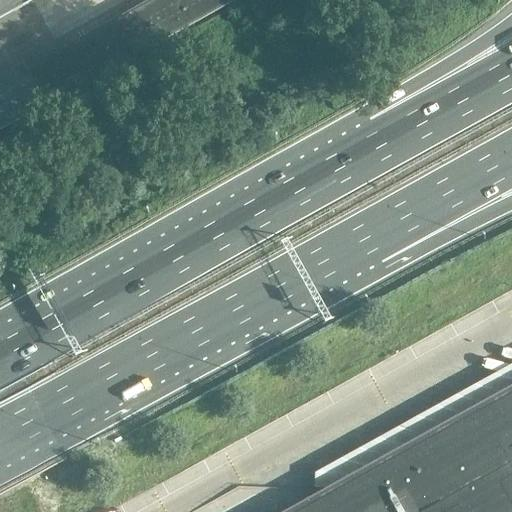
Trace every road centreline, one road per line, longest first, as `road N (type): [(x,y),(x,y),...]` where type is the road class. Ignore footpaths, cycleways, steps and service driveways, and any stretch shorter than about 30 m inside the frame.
road 1 (motorway): [(384,144),(0,359)]
road 2 (motorway): [(0,438),(350,247)]
road 3 (motorway): [(350,247),(511,158)]
road 4 (motorway): [(511,25),(384,144)]
road 5 (motorway): [(350,247),(511,195)]
road 6 (motorway): [(511,74),(384,144)]
